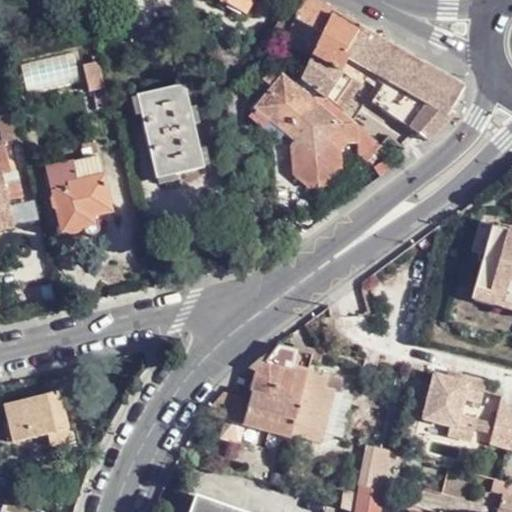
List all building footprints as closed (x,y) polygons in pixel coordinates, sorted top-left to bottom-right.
[(219,0),(244,14),(252,0),(219,0)] [(306,0),(290,0),(274,30),(285,37),(295,21),(306,0)] [(347,20),(311,0),(306,0),(295,21),(323,37),(313,54),(324,60),(347,20)] [(300,77),(318,93),(332,105),(356,68),(361,70),(363,71),(366,67),(428,103),(409,128),(409,129),(427,143),(455,117),(451,112),(466,89),(347,20),(324,60),(313,54),(311,59),(300,77)] [(91,94),(102,92),(96,63),(81,67),(88,95),(91,94)] [(428,103),(366,67),(363,71),(361,70),(354,81),(409,128),(428,103)] [(273,89),(257,110),(286,135),(310,103),(275,73),(267,83),(273,89)] [(318,93),(310,103),(340,128),(348,119),(336,108),(332,105),(318,93)] [(310,103),(286,135),(295,142),(315,159),(340,128),(310,103)] [(252,117),(280,141),(286,135),(257,110),(252,117)] [(348,119),(340,128),(349,136),(357,126),(349,119),(348,119)] [(315,159),(295,142),(291,147),(293,175),(308,188),(324,188),(339,169),(339,157),(347,147),(359,144),(359,153),(369,162),(382,147),(357,126),(349,136),(340,128),(315,159)] [(214,212),(194,130),(146,141),(166,223),(214,212)] [(0,223),(12,220),(3,178),(11,176),(5,145),(0,146),(0,223)] [(99,157),(71,163),(75,182),(103,176),(99,157)] [(75,182),(71,163),(46,168),(61,233),(98,225),(97,217),(111,212),(103,176),(75,182)] [(12,220),(0,223),(0,233),(15,230),(12,220)] [(482,262),(491,231),(477,227),(469,258),(482,262)] [(511,232),(491,227),(491,231),(482,262),(475,290),(511,300),(511,232)] [(511,300),(475,290),(472,303),(511,313),(511,300)] [(318,341),(311,357),(320,361),(326,345),(318,341)] [(240,424),(287,436),(303,370),(311,357),(274,347),(266,359),(256,370),(248,390),(246,399),(240,424)] [(303,370),(287,436),(318,445),(319,445),(334,390),(325,387),(326,383),(318,380),(320,375),(303,370)] [(459,381),(435,374),(423,420),(450,427),(447,436),(472,442),(475,430),(477,421),(460,416),(465,399),(482,403),(487,383),(460,376),(459,381)] [(49,435),(66,430),(57,393),(4,405),(13,443),(49,435)] [(207,414),(206,415),(240,424),(246,399),(224,394),(207,414)] [(511,408),(500,405),(494,425),(492,434),(489,444),(511,449),(511,408)] [(494,425),(477,421),(475,430),(492,434),(494,425)] [(69,442),(66,430),(49,435),(52,447),(69,442)] [(356,472),(383,479),(389,453),(384,452),(361,446),(356,472)] [(445,468),(389,453),(383,479),(437,494),(445,468)] [(381,492),(383,479),(356,472),(354,486),(381,492)] [(508,485),(497,482),(495,492),(506,495),(508,485)] [(511,511),(511,485),(508,485),(506,495),(503,509),(511,511)] [(376,511),(381,492),(354,486),(350,511),(376,511)] [(196,511),(201,498),(192,494),(186,511),(196,511)] [(240,511),(201,498),(196,511),(240,511)]
